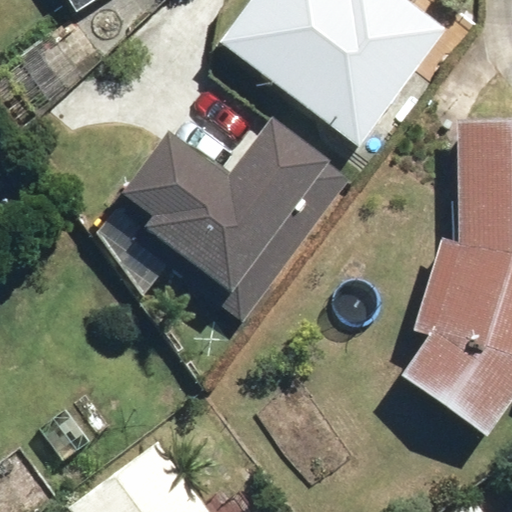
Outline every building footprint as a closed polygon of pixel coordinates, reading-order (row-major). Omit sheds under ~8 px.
[(51,0),(64,21),(97,0),(51,0)] [(254,0),(220,49),(358,146),(438,34),(390,0),(254,0)] [(238,329),(343,186),(267,125),(223,185),(162,141),(115,206),(146,229),(130,250),(238,329)] [(511,128),(454,131),(449,246),(435,245),(410,335),(420,341),(394,383),(482,445),(511,404),(511,128)] [(201,511),(154,446),(61,511),(201,511)]
